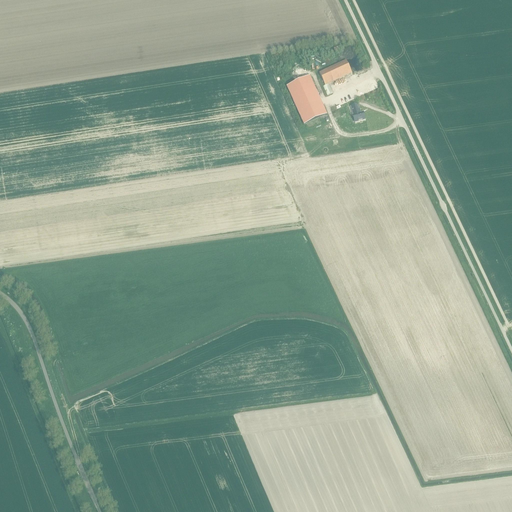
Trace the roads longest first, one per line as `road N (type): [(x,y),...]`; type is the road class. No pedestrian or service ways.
road 1 (unclassified): [(511,350),(346,0)]
road 2 (unclassified): [(0,292),(21,312),(102,511)]
